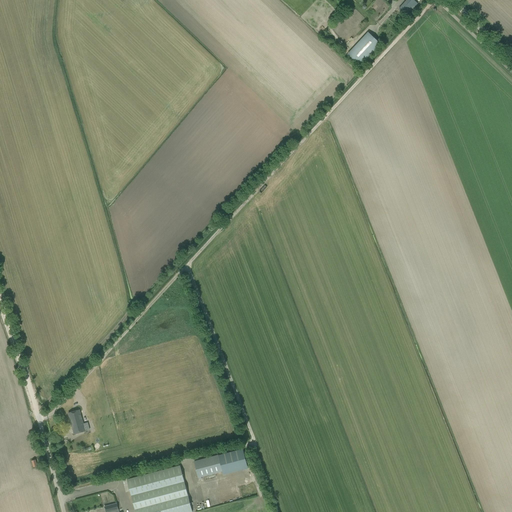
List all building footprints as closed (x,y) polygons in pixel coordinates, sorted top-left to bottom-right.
[(406,16),(417,4),(413,0),(407,0),(399,9),(406,16)] [(359,66),(380,44),(368,33),(348,55),(359,66)] [(68,413),(74,434),(88,430),(85,420),(82,421),(79,410),(68,413)] [(218,455),(194,462),(198,477),(199,479),(201,478),(201,477),(223,471),(224,475),(248,468),(244,452),(243,449),(218,455)] [(127,480),(135,511),(192,511),(180,466),(127,480)] [(104,507),(105,511),(109,511),(118,510),(116,503),(104,507)]
